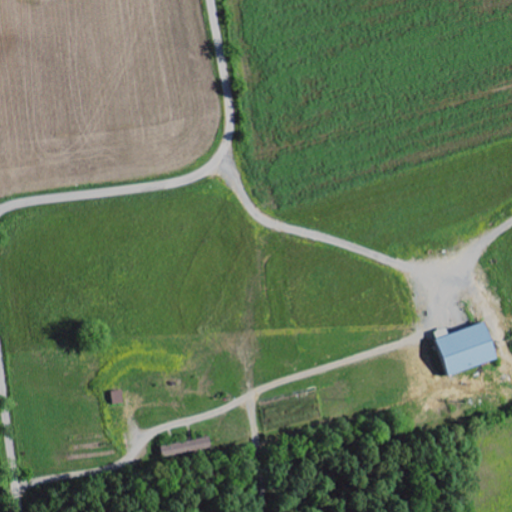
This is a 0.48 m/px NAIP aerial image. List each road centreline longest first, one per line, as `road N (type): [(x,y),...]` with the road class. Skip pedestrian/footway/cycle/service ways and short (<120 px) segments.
road 1 (residential): [(0,205),(183,179),(216,160),(229,107),(209,0)]
road 2 (residential): [(21,511),(0,352)]
